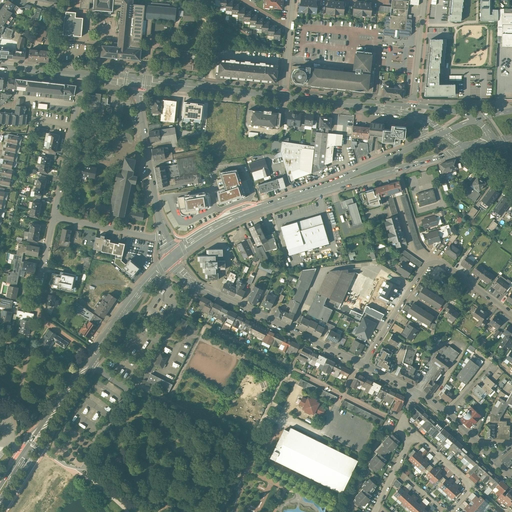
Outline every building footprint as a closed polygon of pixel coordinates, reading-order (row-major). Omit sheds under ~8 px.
[(15,4),(8,0),(4,7),(10,11),(12,8),(15,4)] [(82,0),(82,1),(81,1),(80,9),(89,10),(90,2),(94,3),(94,0),(82,0)] [(94,0),(94,3),(93,10),(113,12),(114,5),(122,5),(122,0),(94,0)] [(133,0),(122,0),(122,5),(118,45),(114,45),(114,47),(102,46),(101,56),(140,60),(141,49),(129,48),(133,4),(133,0)] [(282,0),(265,0),(265,5),(269,6),(269,8),(278,8),(278,7),(282,7),(282,0)] [(310,0),(301,0),(301,4),(300,4),(299,12),(304,13),(304,11),(305,11),(310,11),(311,12),(311,13),(316,14),(317,6),(316,5),(317,1),(311,0),(310,0)] [(391,0),(391,8),(407,10),(408,4),(408,0),(391,0)] [(462,0),(450,0),(450,10),(451,10),(451,13),(450,13),(449,21),(461,21),(462,0)] [(491,0),(480,0),(480,20),(497,20),(498,9),(491,9),(491,0)] [(338,2),(334,1),(334,2),(328,1),(328,5),(327,6),(326,14),(331,14),(331,13),(332,12),(335,12),(334,15),(335,15),(335,12),(337,13),(338,14),(338,15),(343,16),(344,8),(343,7),(344,3),(338,2)] [(362,2),(355,2),(355,6),(354,7),(353,15),(358,16),(359,14),(360,14),(362,14),(362,16),(362,14),(365,14),(365,15),(365,16),(371,17),(372,9),(371,8),(371,3),(365,3),(365,2),(362,2)] [(169,5),(153,3),(152,6),(147,6),(146,19),(150,19),(175,21),(176,16),(176,10),(177,9),(169,8),(169,5)] [(145,6),(133,4),(129,48),(141,49),(142,36),(142,35),(145,6)] [(4,7),(0,12),(0,24),(3,26),(5,22),(8,24),(13,18),(10,15),(12,13),(10,11),(4,7)] [(34,17),(32,17),(31,19),(37,22),(41,9),(37,7),(34,17)] [(407,10),(391,8),(390,17),(385,16),(384,34),(392,35),(393,37),(399,38),(400,36),(407,36),(410,34),(410,30),(411,20),(406,20),(407,16),(407,10)] [(76,12),(66,11),(65,16),(63,35),(71,36),(71,34),(73,35),(73,36),(82,37),(83,18),(76,17),(76,12)] [(195,12),(184,11),(183,20),(194,21),(195,12)] [(511,20),(502,21),(502,37),(502,47),(511,47),(511,20)] [(48,32),(37,28),(33,39),(41,42),(43,37),(45,38),(48,32)] [(25,38),(20,36),(17,44),(16,50),(22,51),(22,49),(22,46),(25,38)] [(10,39),(0,38),(0,57),(8,58),(10,39)] [(455,84),(439,84),(439,76),(440,76),(440,72),(440,66),(444,66),(444,59),(445,59),(445,53),(446,53),(446,46),(446,39),(430,39),(430,46),(430,47),(429,47),(429,51),(429,53),(431,53),(431,57),(430,57),(430,63),(430,68),(429,68),(429,72),(429,75),(429,80),(428,80),(428,86),(426,86),(425,96),(437,96),(455,96),(455,84)] [(16,50),(15,52),(13,52),(12,58),(25,60),(26,50),(22,49),(22,51),(16,50)] [(40,51),(33,50),(29,53),(29,60),(39,61),(40,51)] [(50,52),(40,51),(39,61),(49,62),(50,52)] [(330,70),(311,68),(311,67),(306,66),(306,67),(292,66),(290,84),(372,93),(375,68),(374,75),(369,74),(371,52),(356,51),(354,69),(356,69),(355,73),(333,70),(333,69),(330,69),(330,70)] [(188,59),(188,53),(182,53),(182,69),(192,69),(193,59),(188,59)] [(225,60),(218,59),(216,77),(220,77),(227,78),(231,78),(233,61),(225,60)] [(240,62),(233,61),(231,78),(235,79),(242,80),(246,80),(248,62),(240,62)] [(255,63),(248,62),(246,80),(250,80),(257,81),(261,81),(263,64),(255,63)] [(270,65),(263,64),(261,81),(269,82),(276,83),(278,65),(270,65)] [(16,79),(9,78),(8,88),(15,89),(16,79)] [(42,82),(16,79),(15,89),(26,90),(26,91),(65,95),(74,96),(76,86),(65,84),(49,83),(50,82),(42,81),(42,82)] [(384,87),(383,87),(383,96),(393,97),(394,88),(388,88),(384,87)] [(399,89),(394,88),(393,97),(402,98),(403,89),(399,89)] [(9,94),(6,93),(6,94),(2,93),(2,99),(5,99),(4,100),(5,102),(12,95),(11,95),(9,95),(9,94)] [(101,94),(96,93),(96,96),(90,95),(90,100),(88,100),(87,105),(90,105),(89,111),(94,112),(94,114),(99,114),(99,112),(104,113),(104,107),(106,107),(107,104),(108,99),(101,98),(101,94)] [(163,101),(154,100),(152,113),(157,113),(162,113),(164,101),(163,101)] [(177,101),(163,100),(163,101),(164,101),(162,113),(162,117),(161,117),(161,121),(174,122),(177,101)] [(185,101),(183,120),(202,122),(204,103),(185,101)] [(15,115),(0,113),(0,123),(19,126),(19,124),(26,124),(27,115),(25,115),(25,111),(23,111),(24,107),(22,106),(16,106),(15,115)] [(269,111),(264,110),(264,113),(252,112),(253,110),(249,110),(247,124),(254,125),(273,127),(280,127),(281,113),(277,113),(277,115),(271,114),(272,111),(269,110),(269,111)] [(353,114),(339,113),(338,125),(353,126),(353,114)] [(314,115),(310,114),(309,116),(306,116),(305,125),(312,126),(314,115)] [(331,119),(321,117),(320,127),(329,128),(330,128),(331,119)] [(384,124),(370,123),(369,128),(369,135),(372,135),(378,136),(383,136),(383,129),(384,124)] [(391,130),(383,129),(383,136),(382,141),(393,143),(394,143),(395,138),(400,138),(404,139),(405,127),(394,126),(394,125),(391,125),(391,130)] [(369,128),(353,126),(351,136),(368,138),(369,135),(369,128)] [(170,129),(160,130),(162,141),(161,141),(162,143),(172,141),(170,129)] [(160,130),(149,133),(151,143),(161,141),(162,141),(160,130)] [(319,133),(316,132),(314,146),(312,172),(321,168),(321,169),(325,167),(324,166),(326,166),(326,164),(325,164),(325,161),(328,161),(331,160),(333,146),(327,145),(328,133),(319,133)] [(60,135),(50,133),(48,141),(58,144),(60,135)] [(342,135),(328,133),(327,145),(329,144),(334,145),(341,146),(342,135)] [(19,136),(9,134),(8,139),(5,138),(4,142),(7,143),(17,145),(19,136)] [(368,143),(359,142),(356,152),(358,158),(368,153),(368,151),(371,151),(373,140),(371,140),(372,135),(369,135),(368,138),(368,143)] [(58,144),(48,141),(46,150),(56,152),(58,144)] [(314,146),(282,142),(281,152),(289,181),(312,173),(312,172),(314,146)] [(17,145),(7,143),(6,147),(3,147),(2,150),(5,151),(15,153),(17,145)] [(164,149),(152,151),(154,161),(166,159),(165,154),(165,152),(164,149)] [(15,153),(5,151),(4,156),(1,155),(0,159),(4,159),(14,161),(15,153)] [(173,153),(165,154),(166,159),(199,153),(198,151),(173,155),(173,153)] [(47,157),(43,156),(41,164),(49,166),(51,158),(47,157)] [(197,156),(176,159),(177,164),(179,177),(184,176),(193,175),(201,174),(197,156)] [(123,168),(134,170),(136,159),(125,157),(123,168)] [(14,161),(4,159),(3,164),(0,163),(0,167),(3,168),(12,170),(12,167),(14,161)] [(265,160),(249,165),(254,181),(263,178),(270,176),(268,169),(265,160)] [(455,160),(448,162),(450,171),(458,168),(457,164),(455,160)] [(474,166),(468,161),(465,164),(469,167),(468,169),(471,171),(474,166)] [(448,162),(440,164),(443,173),(450,171),(448,162)] [(49,166),(41,164),(39,171),(48,173),(49,166)] [(97,168),(79,164),(77,175),(78,175),(77,178),(82,179),(82,176),(95,178),(97,168)] [(177,164),(165,167),(167,179),(175,178),(179,177),(177,164)] [(165,166),(155,167),(158,187),(168,186),(168,184),(167,179),(165,167),(165,166)] [(12,170),(3,168),(2,173),(0,172),(0,175),(1,176),(11,178),(12,173),(12,170)] [(134,170),(123,168),(122,173),(117,172),(110,207),(96,204),(95,211),(109,214),(108,219),(128,223),(129,218),(143,221),(144,214),(131,211),(138,176),(133,176),(134,170)] [(236,170),(219,172),(225,189),(217,191),(219,204),(224,202),(225,204),(246,197),(236,170)] [(472,172),(467,179),(470,181),(476,174),(472,172)] [(201,174),(193,175),(194,181),(195,184),(202,183),(201,174)] [(11,178),(1,176),(0,181),(0,180),(0,184),(10,187),(10,186),(11,178)] [(179,177),(175,178),(176,183),(176,185),(185,183),(184,176),(179,177)] [(445,190),(449,189),(444,176),(440,177),(445,190)] [(283,177),(277,179),(279,188),(280,189),(286,188),(283,177)] [(486,183),(477,177),(471,185),(479,191),(486,183)] [(45,180),(38,178),(36,186),(45,188),(46,180),(45,180)] [(277,179),(258,185),(260,194),(279,188),(277,179)] [(399,182),(374,189),(376,193),(376,195),(379,194),(380,197),(386,195),(392,193),(395,193),(401,190),(399,182)] [(471,185),(464,195),(466,193),(469,196),(470,197),(470,198),(474,201),(479,194),(478,193),(479,191),(471,185)] [(45,188),(36,186),(35,193),(43,195),(45,188)] [(498,193),(491,187),(478,205),(486,210),(498,193)] [(373,189),(361,193),(359,194),(360,197),(361,198),(361,199),(362,200),(363,201),(364,202),(365,203),(366,204),(367,205),(368,205),(370,206),(371,206),(373,206),(374,206),(376,206),(377,206),(382,204),(380,197),(386,195),(380,197),(379,194),(376,195),(376,193),(374,193),(373,189)] [(433,189),(416,194),(419,207),(436,202),(433,189)] [(195,211),(195,210),(208,208),(207,203),(206,195),(205,193),(204,193),(190,195),(188,195),(184,195),(184,197),(177,198),(178,203),(176,204),(177,207),(179,207),(179,211),(180,212),(181,214),(183,215),(184,216),(185,216),(187,216),(189,215),(188,214),(193,213),(194,213),(194,212),(195,212),(195,211)] [(392,193),(386,195),(392,217),(397,216),(398,216),(392,193)] [(418,237),(405,195),(400,196),(414,246),(417,251),(424,248),(422,245),(419,241),(418,237)] [(503,196),(490,214),(498,219),(510,202),(503,196)] [(352,199),(341,202),(343,209),(348,208),(348,205),(353,203),(352,199)] [(42,203),(33,201),(32,208),(40,210),(42,203)] [(353,203),(348,205),(348,208),(354,225),(353,225),(362,223),(362,222),(356,203),(356,202),(353,203)] [(473,207),(468,214),(472,218),(477,210),(473,207)] [(40,210),(32,208),(30,216),(39,218),(40,210)] [(320,215),(281,227),(289,255),(329,244),(320,215)] [(392,217),(386,219),(393,243),(395,242),(396,247),(405,245),(405,244),(406,244),(405,239),(403,239),(402,235),(404,234),(403,232),(401,232),(399,223),(400,223),(399,220),(398,221),(397,216),(392,217)] [(434,217),(422,220),(424,228),(430,227),(431,226),(432,225),(432,224),(436,223),(434,217)] [(493,221),(488,228),(492,231),(497,224),(493,221)] [(267,241),(265,237),(259,223),(254,226),(254,225),(249,228),(251,227),(253,230),(252,230),(258,244),(257,245),(263,242),(267,241)] [(41,226),(31,224),(29,232),(39,234),(41,226)] [(71,230),(63,228),(61,239),(59,239),(58,245),(69,247),(70,241),(69,241),(70,236),(71,230)] [(446,228),(426,234),(428,240),(427,240),(427,241),(427,243),(428,243),(429,244),(433,243),(440,241),(439,237),(441,237),(443,238),(447,236),(448,235),(446,228)] [(39,234),(29,232),(28,236),(27,240),(38,242),(39,234)] [(454,233),(449,240),(452,243),(458,236),(454,233)] [(267,241),(263,242),(265,248),(266,248),(269,246),(270,248),(270,249),(272,248),(273,249),(276,248),(277,248),(276,244),(275,242),(272,234),(269,235),(265,237),(267,241)] [(105,236),(101,235),(100,237),(96,236),(93,249),(101,250),(101,251),(113,254),(115,243),(110,242),(110,239),(104,238),(105,236)] [(257,253),(250,239),(246,241),(252,255),(257,253)] [(252,255),(246,241),(238,244),(241,250),(240,250),(241,252),(244,259),(252,255)] [(117,255),(116,254),(115,258),(122,259),(125,244),(119,242),(119,244),(117,255)] [(461,251),(451,244),(445,252),(455,259),(461,251)] [(40,248),(27,245),(27,247),(26,253),(38,256),(40,248)] [(469,246),(464,254),(467,256),(472,248),(469,246)] [(225,261),(216,261),(216,256),(223,255),(223,249),(209,249),(209,255),(200,256),(200,262),(202,262),(203,268),(205,268),(205,274),(208,274),(208,280),(219,280),(218,273),(218,268),(225,267),(225,261)] [(423,262),(404,250),(401,254),(402,255),(409,260),(420,267),(423,262)] [(17,255),(14,254),(13,260),(15,260),(14,264),(15,264),(14,271),(13,271),(12,275),(19,276),(20,269),(22,269),(24,262),(22,261),(23,256),(17,255)] [(409,260),(402,255),(400,260),(402,262),(400,265),(402,266),(398,272),(407,277),(413,268),(407,264),(409,260)] [(91,258),(82,256),(81,260),(86,261),(84,273),(87,274),(90,266),(91,258)] [(473,263),(466,257),(461,264),(466,267),(469,269),(468,269),(469,270),(474,263),(474,262),(473,263)] [(122,259),(115,258),(114,263),(122,269),(123,269),(122,268),(126,264),(121,260),(122,259)] [(126,264),(122,268),(123,269),(133,277),(141,268),(130,259),(126,264)] [(36,264),(24,261),(24,262),(22,269),(34,272),(36,264)] [(261,263),(258,268),(271,273),(274,268),(261,263)] [(91,277),(89,280),(97,283),(101,276),(114,283),(118,276),(97,265),(91,277)] [(493,276),(490,273),(482,268),(478,265),(473,273),(476,275),(477,274),(485,280),(484,281),(488,283),(488,284),(493,276)] [(316,269),(303,270),(299,280),(296,285),(306,290),(308,290),(315,271),(316,269)] [(327,297),(335,301),(350,270),(350,269),(339,271),(327,297)] [(62,272),(53,270),(50,284),(61,286),(62,281),(60,281),(62,272)] [(335,301),(335,303),(340,305),(354,272),(350,270),(335,301)] [(327,273),(318,293),(320,294),(327,297),(339,271),(330,272),(329,274),(327,273)] [(12,275),(8,274),(8,275),(6,283),(10,283),(9,286),(7,297),(16,299),(18,288),(15,287),(16,285),(17,285),(19,276),(12,275)] [(504,285),(497,280),(499,279),(498,278),(492,286),(499,291),(499,292),(500,290),(503,292),(502,294),(508,286),(505,283),(504,285)] [(97,283),(89,280),(88,282),(86,287),(88,288),(92,291),(97,283)] [(399,287),(387,281),(380,295),(389,299),(392,300),(399,287)] [(238,290),(235,297),(241,300),(245,293),(241,291),(244,284),(241,283),(238,290)] [(229,286),(225,284),(221,291),(228,294),(231,287),(229,286)] [(423,287),(418,284),(415,289),(420,292),(423,287)] [(306,290),(296,285),(290,299),(299,303),(300,303),(301,303),(306,290)] [(256,304),(263,290),(254,286),(247,300),(256,304)] [(235,288),(231,287),(228,294),(235,297),(238,290),(236,289),(235,288)] [(429,291),(423,287),(420,292),(418,296),(423,299),(429,291)] [(434,294),(429,291),(423,299),(428,302),(434,294)] [(117,298),(110,293),(105,301),(112,305),(117,298)] [(271,296),(268,294),(267,296),(263,305),(271,309),(277,296),(273,294),(271,296)] [(327,297),(320,294),(316,303),(323,306),(327,297)] [(439,297),(434,294),(428,302),(433,306),(439,297)] [(48,295),(46,304),(48,305),(52,306),(54,306),(55,300),(56,296),(55,296),(48,295)] [(214,303),(202,297),(199,304),(204,307),(202,310),(208,313),(208,314),(210,310),(214,303)] [(439,297),(433,306),(439,309),(444,300),(439,297)] [(13,301),(0,298),(0,306),(5,308),(10,309),(11,309),(13,301)] [(299,303),(290,299),(287,306),(291,308),(288,314),(294,316),(299,303)] [(105,301),(103,300),(96,311),(103,316),(106,312),(107,313),(112,305),(105,301)] [(93,313),(77,302),(73,311),(77,313),(79,310),(82,312),(81,314),(89,319),(93,313)] [(221,307),(214,303),(210,310),(213,311),(218,313),(221,307)] [(411,307),(406,304),(402,309),(407,312),(411,307)] [(418,307),(413,304),(411,307),(407,312),(413,316),(418,307)] [(454,312),(451,309),(452,308),(449,305),(446,310),(448,312),(446,316),(453,321),(459,314),(455,311),(454,312)] [(229,311),(221,307),(218,313),(216,318),(224,322),(226,317),(229,311)] [(380,319),(383,315),(366,307),(364,311),(380,319)] [(418,307),(413,316),(418,319),(423,310),(418,307)] [(487,314),(478,307),(472,315),(480,320),(478,323),(483,327),(487,322),(483,319),(487,314)] [(285,311),(278,308),(274,316),(282,320),(285,312),(285,311)] [(4,310),(3,310),(0,322),(9,324),(11,312),(9,311),(4,310)] [(34,314),(18,310),(16,316),(23,317),(23,320),(31,322),(32,319),(33,320),(34,314)] [(327,322),(332,310),(307,310),(306,313),(313,315),(312,315),(327,322)] [(351,310),(349,314),(355,316),(354,318),(360,320),(362,315),(351,310)] [(428,313),(423,310),(418,319),(423,322),(428,313)] [(237,315),(229,311),(226,317),(228,318),(234,321),(237,315)] [(288,314),(285,312),(282,320),(281,320),(290,324),(294,316),(288,314)] [(428,313),(423,322),(428,325),(430,322),(434,317),(428,313)] [(245,318),(237,315),(234,321),(240,324),(242,325),(245,318)] [(502,322),(494,316),(489,324),(497,330),(502,322)] [(253,322),(245,318),(242,325),(244,326),(246,327),(250,329),(252,323),(253,322)] [(303,318),(302,318),(300,323),(298,327),(305,331),(306,330),(309,322),(303,318)] [(376,324),(363,318),(356,334),(360,336),(368,340),(376,324)] [(181,319),(174,333),(181,337),(189,322),(181,319)] [(23,320),(21,320),(20,327),(19,332),(29,334),(31,322),(23,320)] [(97,327),(90,321),(88,325),(86,324),(83,328),(85,329),(82,333),(90,338),(97,327)] [(317,324),(310,321),(309,322),(306,330),(312,333),(316,325),(317,324)] [(267,331),(255,324),(251,333),(263,339),(262,341),(263,341),(268,330),(267,331)] [(419,331),(409,324),(403,334),(407,337),(408,336),(412,338),(414,334),(416,335),(419,331)] [(324,329),(316,325),(312,333),(312,334),(319,338),(324,329)] [(511,335),(511,328),(508,326),(503,334),(506,336),(507,335),(510,337),(509,339),(510,339),(511,335)] [(57,335),(50,330),(40,344),(48,349),(54,341),(65,348),(68,343),(57,336),(57,335)] [(276,334),(268,330),(263,341),(271,345),(272,342),(273,340),(276,334)] [(329,331),(326,338),(336,343),(339,337),(340,335),(332,332),(329,330),(329,331)] [(284,338),(276,334),(273,340),(275,341),(281,344),(284,338)] [(400,339),(393,334),(388,341),(395,346),(396,345),(398,341),(400,339)] [(506,336),(500,344),(506,349),(507,347),(509,344),(507,343),(510,339),(509,339),(510,337),(507,335),(506,336)] [(292,342),(284,338),(281,344),(287,347),(289,348),(292,342)] [(363,345),(356,341),(354,345),(353,345),(350,350),(359,355),(363,345)] [(299,345),(292,342),(289,348),(291,349),(296,352),(299,345)] [(48,349),(40,344),(37,348),(46,355),(49,351),(49,350),(48,349)] [(459,353),(449,346),(447,348),(445,346),(444,347),(443,346),(438,353),(452,363),(459,353)] [(388,350),(382,347),(379,353),(378,353),(375,361),(376,361),(374,365),(390,373),(393,368),(391,367),(392,365),(389,363),(390,362),(389,360),(386,359),(388,356),(390,357),(392,353),(388,351),(388,350)] [(414,348),(408,347),(404,361),(405,364),(409,365),(411,366),(414,358),(418,348),(414,347),(414,348)] [(311,351),(303,348),(300,354),(306,357),(308,358),(311,351)] [(319,355),(311,351),(308,358),(310,359),(316,362),(319,355)] [(168,357),(161,353),(155,365),(160,367),(162,368),(163,368),(164,364),(168,357)] [(440,367),(431,380),(435,383),(444,370),(446,371),(452,363),(438,353),(432,361),(440,367)] [(327,359),(319,355),(316,362),(324,365),(327,359)] [(335,362),(327,359),(324,365),(331,369),(334,363),(335,362)] [(479,366),(470,359),(466,364),(476,371),(479,366)] [(342,367),(334,363),(331,369),(337,372),(339,373),(342,367)] [(476,371),(466,364),(463,368),(472,375),(476,371)] [(331,369),(324,365),(321,370),(329,374),(331,369)] [(350,370),(342,367),(339,373),(342,374),(347,377),(350,370)] [(472,375),(463,368),(460,373),(469,380),(472,375)] [(499,368),(491,377),(495,381),(503,372),(499,368)] [(407,372),(400,369),(397,377),(406,381),(409,374),(407,372)] [(366,378),(357,373),(353,380),(362,385),(363,384),(366,378)] [(469,380),(460,373),(456,377),(466,384),(469,380)] [(172,385),(151,374),(147,382),(168,392),(172,385)] [(412,375),(409,374),(406,381),(415,385),(418,378),(412,375)] [(481,387),(477,384),(473,389),(474,390),(470,395),(478,401),(482,397),(480,396),(484,391),(488,394),(492,390),(490,388),(494,384),(487,377),(483,381),(485,383),(481,387)] [(374,382),(366,378),(363,384),(367,386),(371,388),(374,382)] [(301,379),(298,385),(304,388),(305,388),(307,382),(301,379)] [(431,379),(426,386),(423,390),(431,395),(438,385),(435,383),(431,380),(431,379)] [(381,385),(374,382),(371,388),(374,390),(378,392),(381,385)] [(446,384),(441,391),(443,393),(446,389),(449,391),(451,388),(446,384)] [(389,389),(381,385),(378,392),(384,394),(386,396),(389,390),(389,389)] [(449,391),(446,389),(443,393),(441,397),(444,399),(444,400),(445,399),(449,402),(455,396),(449,391)] [(329,393),(324,390),(321,396),(326,398),(329,393)] [(397,393),(389,390),(386,396),(388,397),(394,399),(397,393)] [(506,394),(500,391),(497,396),(499,397),(502,399),(506,394)] [(404,397),(397,393),(394,399),(396,401),(394,405),(395,405),(393,409),(399,412),(403,404),(402,403),(404,400),(403,400),(404,397)] [(312,399),(308,397),(307,399),(302,397),(298,405),(303,407),(302,409),(306,411),(306,412),(310,414),(311,413),(314,414),(315,413),(322,416),(323,413),(324,414),(325,412),(324,411),(326,408),(318,405),(319,403),(316,401),(317,400),(313,398),(312,399)] [(499,397),(490,413),(496,416),(504,400),(502,399),(499,397)] [(504,400),(496,416),(500,418),(508,403),(505,401),(504,400)] [(423,411),(417,406),(412,411),(414,413),(410,416),(415,420),(419,416),(423,411)] [(480,415),(471,407),(469,410),(468,409),(462,415),(463,417),(460,419),(469,428),(474,423),(476,421),(476,420),(480,415)] [(365,411),(359,408),(357,413),(362,416),(365,411)] [(429,417),(423,411),(419,416),(422,419),(425,422),(429,417)] [(384,420),(378,417),(376,423),(381,426),(384,420)] [(436,423),(429,417),(425,422),(430,426),(432,428),(436,423)] [(496,438),(510,438),(510,425),(507,425),(507,421),(496,420),(496,438)] [(443,429),(436,423),(432,428),(433,429),(438,434),(443,429)] [(490,424),(486,424),(485,428),(485,432),(485,438),(494,438),(494,436),(495,425),(490,424)] [(358,460),(291,427),(289,431),(285,429),(270,458),(342,493),(358,460)] [(438,434),(437,435),(441,438),(439,441),(441,443),(442,442),(444,439),(449,434),(443,429),(438,434)] [(392,434),(376,451),(379,453),(368,465),(370,467),(369,468),(372,471),(373,470),(375,472),(378,469),(378,468),(383,462),(384,463),(386,460),(384,458),(386,456),(385,454),(387,452),(388,453),(391,450),(391,449),(396,443),(397,444),(399,441),(397,439),(398,438),(395,435),(394,436),(392,434)] [(456,440),(449,434),(444,439),(447,442),(451,445),(456,440)] [(462,446),(456,440),(451,445),(456,449),(457,451),(462,446)] [(469,452),(462,446),(457,451),(459,453),(464,457),(469,452)] [(417,454),(415,452),(410,457),(409,459),(413,463),(422,453),(419,451),(417,454)] [(475,457),(469,452),(464,457),(470,463),(475,457)] [(422,453),(413,463),(417,467),(426,457),(424,459),(422,458),(424,455),(422,453)] [(511,458),(508,455),(502,461),(507,467),(511,461),(511,458)] [(426,457),(417,467),(422,471),(424,468),(428,464),(426,462),(428,459),(426,457)] [(481,463),(475,457),(470,463),(474,466),(470,470),(473,473),(477,468),(481,463)] [(488,469),(481,463),(477,468),(482,473),(483,474),(488,469)] [(50,473),(51,472),(41,465),(33,477),(32,477),(18,498),(30,506),(34,499),(36,500),(45,487),(47,489),(56,476),(50,473)] [(429,472),(426,475),(430,479),(439,469),(437,467),(435,469),(433,468),(429,472)] [(439,469),(430,479),(435,483),(437,481),(441,476),(439,474),(442,471),(439,469)] [(495,475),(488,469),(483,474),(486,477),(489,479),(490,480),(495,475)] [(501,481),(495,475),(490,480),(493,483),(496,486),(501,481)] [(367,481),(366,480),(363,483),(365,484),(362,487),(364,489),(353,501),(355,503),(354,504),(357,507),(358,505),(361,507),(364,504),(363,504),(368,498),(369,498),(372,495),(370,493),(371,491),(373,488),(374,489),(377,486),(374,483),(375,482),(372,479),(371,481),(369,479),(367,481)] [(393,484),(399,488),(402,483),(396,479),(393,484)] [(442,484),(439,487),(444,491),(452,481),(450,479),(448,481),(446,480),(442,484)] [(452,481),(444,491),(448,494),(457,485),(454,483),(452,485),(450,484),(453,481),(452,481)] [(508,487),(501,481),(496,486),(494,488),(497,491),(495,493),(499,496),(502,493),(508,487)] [(457,485),(448,494),(452,498),(455,496),(459,491),(457,489),(459,487),(457,485)] [(400,487),(394,495),(398,498),(407,489),(404,487),(402,489),(400,487)] [(407,489),(398,498),(402,502),(409,495),(407,494),(409,491),(407,489)] [(511,490),(510,489),(505,495),(502,493),(499,496),(497,499),(502,504),(504,501),(509,505),(511,502),(511,490)] [(411,497),(409,495),(402,502),(406,506),(415,497),(413,494),(411,497)] [(488,503),(480,496),(479,498),(476,496),(474,499),(484,507),(488,503)] [(415,497),(406,506),(411,510),(417,503),(415,501),(418,499),(415,497)] [(484,507),(474,499),(472,501),(474,503),(473,505),(480,511),(484,507)] [(419,505),(417,503),(411,510),(412,511),(416,511),(424,504),(421,502),(419,505)]
